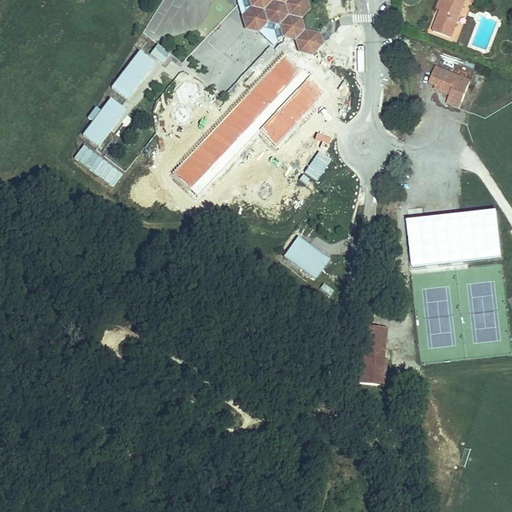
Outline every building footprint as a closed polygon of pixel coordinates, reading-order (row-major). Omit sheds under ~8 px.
[(239,0),(244,16),(254,6),(251,0),(239,0)] [(251,0),(254,6),(266,10),(269,21),(283,27),(288,40),(299,43),(303,55),(313,59),(323,49),(322,41),(318,41),(318,36),(307,31),(303,21),(312,12),(308,0),(251,0)] [(446,0),(441,14),(434,32),(451,40),(467,1),(463,0),(446,0)] [(439,0),(435,12),(441,14),(446,0),(439,0)] [(259,30),(269,21),(266,10),(254,6),(244,16),(248,27),(259,30)] [(269,21),(259,30),(275,47),(288,40),(283,27),(269,21)] [(141,52),(113,86),(127,98),(155,64),(141,52)] [(287,56),(176,175),(191,188),(302,70),(287,56)] [(467,86),(431,72),(426,88),(433,90),(431,95),(436,97),(438,92),(443,94),(441,99),(448,101),(445,110),(457,114),(467,86)] [(326,92),(310,77),(261,127),(277,143),(326,92)] [(176,105),(210,131),(223,115),(190,88),(176,105)] [(99,147),(128,110),(112,98),(102,110),(97,107),(88,118),(93,122),(83,135),(99,147)] [(171,111),(155,132),(172,145),(188,124),(171,111)] [(420,291),(418,264),(500,258),(496,209),(405,217),(411,292),(420,291)] [(299,237),(286,256),(318,277),(330,258),(299,237)] [(364,356),(360,383),(387,387),(392,360),(388,359),(383,359),(384,352),(388,353),(393,327),(373,324),(368,356),(364,356)]
